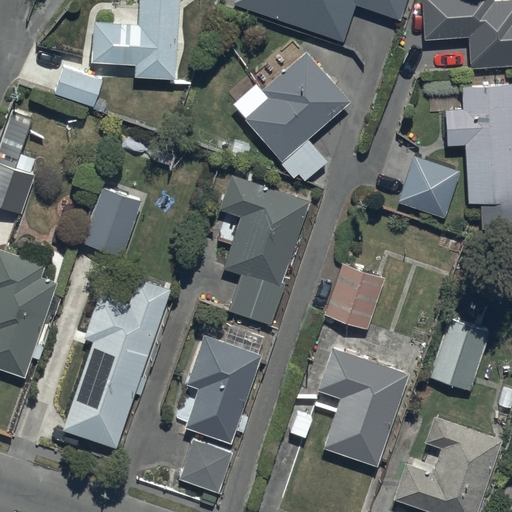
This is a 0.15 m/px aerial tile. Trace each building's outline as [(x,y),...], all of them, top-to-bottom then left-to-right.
[(175,74),(177,0),(135,0),(135,18),(92,16),(91,57),(133,58),(133,73),(175,74)] [(239,0),(341,37),(354,0),(357,0),(398,15),(403,0),(239,0)] [(423,0),(427,43),(470,40),(472,71),(511,68),(511,4),(496,5),(495,0),(423,0)] [(348,96),(303,46),(260,84),(267,92),(242,114),(281,156),(278,159),(292,174),(298,169),(304,176),(326,157),(306,134),(348,96)] [(101,77),(61,62),(52,88),(92,102),(101,77)] [(511,240),(511,88),(465,91),(466,113),(468,149),(473,242),(511,240)] [(31,114),(10,107),(0,136),(0,203),(20,210),(33,170),(29,168),(33,154),(18,149),(31,114)] [(450,150),(468,149),(466,113),(448,114),(450,150)] [(462,174),(413,159),(399,205),(447,220),(462,174)] [(280,276),(306,198),(306,195),(229,170),(217,206),(239,213),(235,223),(224,219),(219,234),(230,237),(221,264),(238,270),(227,305),(271,319),(284,277),(280,276)] [(120,251),(138,196),(99,183),(80,237),(120,251)] [(34,340),(55,277),(38,271),(42,258),(0,244),(0,364),(23,372),(30,352),(38,355),(41,343),(34,340)] [(343,267),(326,319),(369,333),(386,281),(343,267)] [(125,297),(98,287),(82,332),(91,335),(60,423),(112,442),(131,389),(139,392),(147,369),(139,366),(168,285),(134,272),(125,297)] [(433,382),(474,395),(492,336),(452,324),(433,382)] [(238,410),(259,350),(200,330),(183,377),(197,382),(192,396),(184,393),(177,414),(184,416),(182,422),(229,438),(233,425),(242,428),(247,413),(238,410)] [(378,472),(412,379),(360,360),(334,351),(318,395),(344,404),(326,453),(378,472)] [(411,511),(481,511),(503,445),(453,428),(436,423),(428,446),(446,451),(437,476),(409,467),(396,507),(411,511)] [(231,447),(191,433),(177,474),(217,488),(231,447)] [(218,495),(205,491),(202,502),(214,506),(218,495)]
